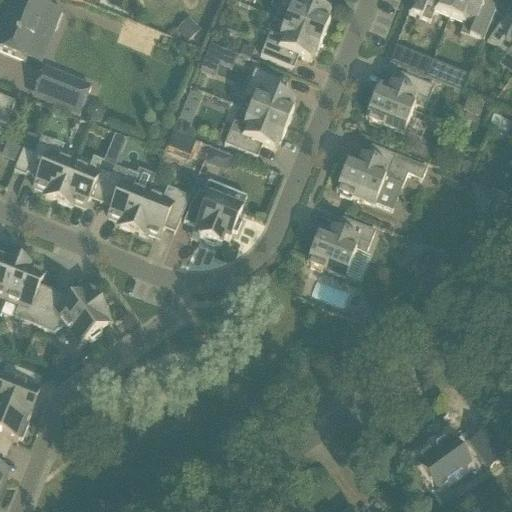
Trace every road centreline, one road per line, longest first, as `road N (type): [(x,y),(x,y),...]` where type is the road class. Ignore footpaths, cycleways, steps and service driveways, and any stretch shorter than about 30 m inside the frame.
road 1 (residential): [(181,290),(230,280),(271,253),(376,0)]
road 2 (residential): [(213,511),(511,292)]
road 3 (residential): [(21,511),(71,398),(184,318),(181,290)]
road 4 (residential): [(181,290),(0,213)]
